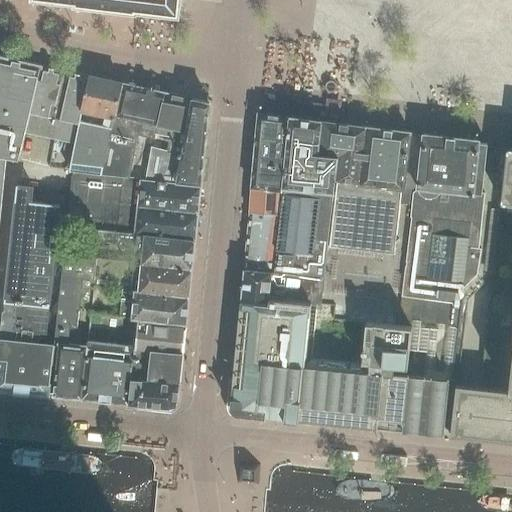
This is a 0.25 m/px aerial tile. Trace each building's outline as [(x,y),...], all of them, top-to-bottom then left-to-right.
[(53,0),(76,3),(76,4),(134,11),(135,10),(177,15),(179,0),(53,0)] [(0,217),(6,157),(18,159),(25,132),(30,112),(39,76),(41,66),(41,65),(0,56),(0,217)] [(63,71),(41,66),(39,76),(30,112),(56,118),(67,72),(63,71)] [(80,111),(89,77),(67,72),(56,118),(79,124),(82,112),(80,111)] [(103,174),(123,84),(89,77),(80,111),(82,112),(79,124),(74,144),(69,170),(73,170),(103,174)] [(165,93),(162,93),(123,84),(103,174),(105,175),(146,179),(165,93)] [(176,182),(192,99),(191,99),(192,99),(172,95),(165,93),(146,179),(176,182)] [(207,102),(192,99),(176,182),(201,184),(208,122),(209,106),(210,106),(207,102)] [(252,185),(251,187),(261,188),(282,189),(283,185),(285,156),(288,127),(288,117),(262,113),(261,114),(258,116),(252,185)] [(275,257),(273,272),(289,273),(324,277),(329,236),(333,196),(334,185),(335,181),(338,156),(317,154),(321,121),(289,117),(289,118),(288,117),(288,127),(285,156),(283,185),(282,189),(281,205),(280,215),(275,257)] [(321,121),(317,154),(338,156),(339,157),(336,180),(359,183),(366,127),(321,121)] [(336,180),(329,247),(394,255),(400,204),(412,205),(413,192),(416,190),(423,134),(409,133),(366,127),(359,183),(336,180)] [(403,294),(400,318),(455,326),(457,326),(462,290),(463,288),(478,274),(481,249),(479,248),(484,193),(482,193),(483,185),(487,146),(487,144),(479,143),(479,140),(423,134),(416,190),(413,192),(412,205),(410,217),(411,218),(402,293),(403,294)] [(511,147),(507,147),(500,203),(511,204),(511,357),(508,391),(456,385),(450,436),(511,442),(511,147)] [(102,202),(105,175),(73,170),(71,185),(67,226),(98,230),(99,230),(102,202)] [(102,202),(198,212),(201,184),(176,182),(146,179),(105,175),(102,202)] [(49,394),(55,343),(55,342),(45,341),(59,202),(33,200),(34,186),(17,185),(1,338),(0,338),(0,389),(15,391),(15,392),(29,393),(49,395),(49,394)] [(251,187),(250,212),(260,213),(280,215),(281,205),(282,189),(261,188),(251,187)] [(99,230),(195,241),(198,212),(102,202),(99,230)] [(250,212),(244,269),(254,270),(273,272),(275,257),(280,215),(260,213),(250,212)] [(135,262),(192,268),(195,241),(99,230),(98,230),(97,241),(118,243),(121,247),(136,249),(135,262)] [(82,289),(93,290),(94,285),(97,258),(64,255),(55,342),(55,343),(59,343),(54,394),(54,395),(82,398),(82,397),(83,388),(87,347),(88,344),(69,342),(70,326),(77,327),(79,309),(80,309),(82,289)] [(135,290),(189,296),(192,268),(135,262),(97,258),(94,285),(122,288),(135,290)] [(244,269),(241,300),(250,301),(269,303),(270,298),(311,303),(321,305),(324,277),(289,273),(273,272),(254,270),(244,269)] [(153,320),(186,324),(189,296),(135,290),(122,288),(119,317),(139,319),(153,320)] [(231,397),(230,405),(232,411),(238,414),(256,416),(260,417),(441,435),(444,435),(444,426),(445,422),(450,379),(407,375),(393,373),(394,365),(408,367),(412,326),(365,322),(362,362),(370,363),(369,372),(303,364),(308,314),(310,314),(311,303),(270,298),(269,303),(250,301),(241,300),(240,301),(241,301),(240,304),(231,397)] [(152,324),(153,320),(139,319),(136,349),(151,350),(150,348),(174,351),(184,352),(186,328),(152,324)] [(130,403),(132,376),(135,352),(87,347),(83,388),(82,397),(130,403)] [(150,348),(151,350),(148,378),(132,376),(130,403),(159,406),(160,406),(160,405),(170,406),(171,407),(172,406),(173,407),(174,406),(173,406),(175,404),(177,403),(178,402),(178,401),(178,399),(179,390),(180,390),(184,352),(174,351),(150,348)] [(29,472),(89,478),(91,458),(31,452),(29,472)] [(258,485),(260,464),(239,462),(237,484),(258,485)] [(346,502),(406,509),(408,489),(348,483),(346,502)] [(480,511),(511,511),(511,499),(482,497),(480,511)]
